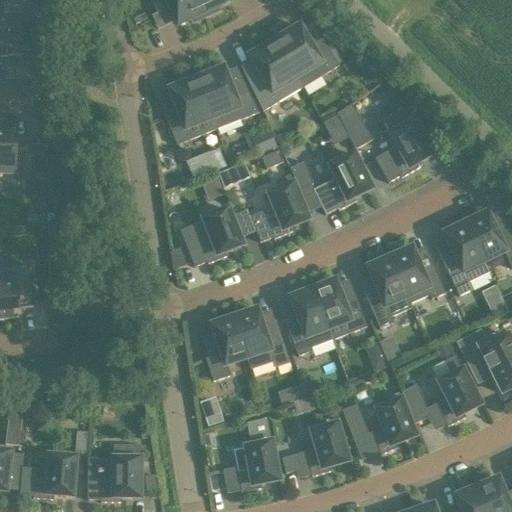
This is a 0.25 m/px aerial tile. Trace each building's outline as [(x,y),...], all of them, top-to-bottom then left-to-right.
[(1,0),(1,24),(0,24),(0,57),(21,58),(21,25),(35,25),(34,0),(1,0)] [(206,19),(196,0),(149,0),(156,14),(166,10),(170,12),(177,26),(190,20),(192,25),(206,19)] [(196,0),(206,19),(219,12),(217,8),(230,2),(228,0),(196,0)] [(299,28),(274,43),(302,90),(338,68),(326,47),(314,54),(299,28)] [(302,90),(274,43),(249,58),(265,84),(252,92),(262,113),(302,90)] [(222,70),(196,81),(216,131),(258,114),(248,93),(234,99),(222,70)] [(216,131),(196,81),(169,91),(180,120),(167,125),(176,147),(216,131)] [(337,116),(357,151),(372,142),(351,106),(337,116)] [(374,161),(388,185),(400,178),(401,180),(419,170),(416,165),(432,156),(406,111),(404,109),(382,122),(397,148),(374,161)] [(0,134),(0,174),(29,175),(30,142),(5,141),(5,135),(0,134)] [(278,153),(261,160),(266,171),(283,164),(278,153)] [(313,192),(325,217),(337,211),(338,213),(356,203),(354,198),(370,190),(353,156),(330,168),(336,180),(313,192)] [(192,181),(202,176),(195,160),(185,164),(192,181)] [(297,191),(310,186),(312,186),(303,164),(288,170),(297,191)] [(278,182),(281,190),(268,196),(275,213),(265,217),(263,213),(250,219),(261,244),(273,239),(274,241),(292,233),(290,228),(307,221),(289,177),(278,182)] [(209,237),(199,241),(197,238),(184,243),(194,269),(206,264),(207,266),(226,258),(224,253),(241,246),(227,211),(202,221),(209,237)] [(486,215),(465,225),(489,274),(484,263),(503,254),(511,270),(511,237),(511,236),(499,242),(486,215)] [(465,225),(443,235),(445,239),(461,271),(448,277),(455,290),(467,284),(489,274),(465,225)] [(389,260),(411,310),(410,305),(429,297),(431,301),(445,295),(435,273),(423,278),(410,250),(389,260)] [(389,260),(367,269),(369,273),(381,302),(368,307),(374,321),(387,315),(389,319),(411,310),(389,260)] [(0,318),(9,318),(8,312),(32,309),(27,266),(4,269),(4,270),(1,279),(0,278),(0,318)] [(334,283),(312,291),(331,342),(366,329),(356,303),(344,307),(334,283)] [(331,342),(312,291),(290,299),(301,328),(288,333),(298,358),(312,353),(311,350),(331,342)] [(502,303),(502,302),(488,308),(494,320),(507,314),(502,303)] [(256,312),(234,319),(251,371),(273,363),(286,359),(278,334),(265,338),(257,315),(256,312)] [(208,360),(205,361),(213,384),(230,378),(226,367),(246,360),(250,371),(251,371),(234,319),(211,326),(218,348),(206,353),(208,360)] [(479,334),(458,345),(478,384),(492,377),(501,395),(511,389),(511,340),(510,342),(508,337),(493,344),(492,340),(484,344),(479,334)] [(398,336),(385,341),(392,361),(406,356),(398,336)] [(370,348),(378,369),(392,364),(384,343),(370,348)] [(435,406),(447,429),(465,420),(463,415),(479,406),(455,358),(443,363),(450,378),(438,384),(446,400),(435,406)] [(301,412),(315,410),(313,392),(325,390),(324,382),(282,388),(284,401),(299,399),(301,412)] [(429,419),(425,411),(416,387),(400,394),(414,427),(427,420),(429,419)] [(200,398),(208,426),(219,423),(211,395),(200,398)] [(398,395),(373,405),(384,433),(372,437),(380,457),(399,450),(397,444),(414,438),(398,395)] [(352,441),(368,436),(357,407),(341,412),(352,441)] [(18,447),(21,419),(8,418),(5,446),(18,447)] [(316,451),(304,454),(311,479),(331,473),(329,468),(347,463),(336,426),(311,433),(316,451)] [(75,454),(86,455),(87,434),(76,433),(75,454)] [(244,449),(249,472),(237,474),(241,495),(261,491),(260,485),(278,482),(270,444),(244,449)] [(125,447),(125,461),(113,461),(113,483),(102,483),(102,474),(87,474),(87,502),(100,502),(100,504),(121,505),(121,499),(139,499),(140,447),(125,447)] [(0,492),(5,493),(10,454),(0,453),(0,492)] [(48,458),(47,480),(36,479),(36,471),(22,469),(20,497),(33,498),(33,500),(53,502),(54,496),(72,498),(75,460),(48,458)] [(157,492),(154,478),(144,479),(147,494),(157,492)] [(497,480),(476,489),(485,511),(510,511),(503,495),(497,480)] [(485,511),(476,489),(456,498),(461,511),(485,511)]
